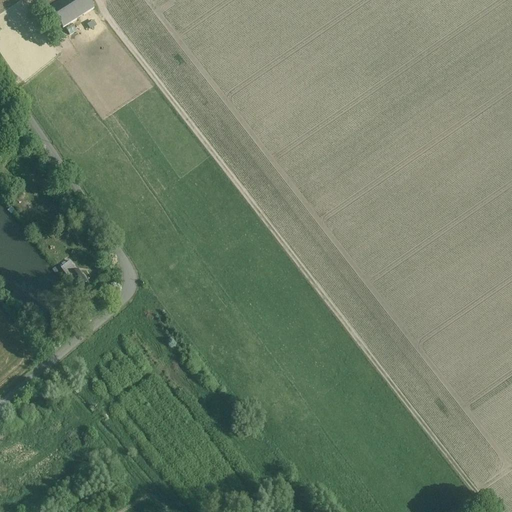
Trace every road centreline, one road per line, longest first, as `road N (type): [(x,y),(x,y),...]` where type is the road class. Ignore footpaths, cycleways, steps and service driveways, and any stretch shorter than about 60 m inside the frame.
road 1 (track): [(489,511),(99,0)]
road 2 (residential): [(0,79),(125,274),(111,309),(0,401)]
